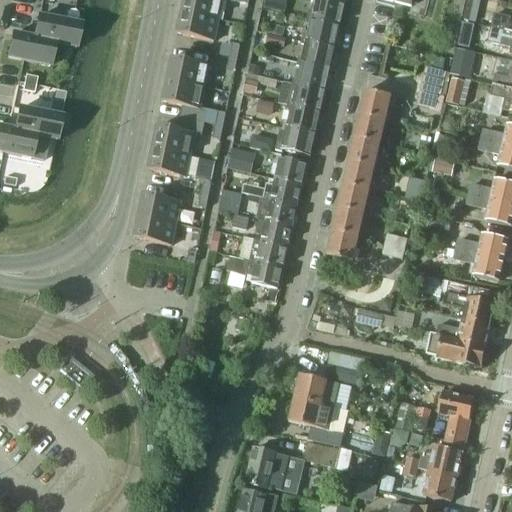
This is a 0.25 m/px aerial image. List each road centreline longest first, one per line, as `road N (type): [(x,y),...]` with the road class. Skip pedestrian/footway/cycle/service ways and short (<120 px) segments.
road 1 (residential): [(208,511),(233,416),(285,330),(366,0)]
road 2 (tertiary): [(159,0),(116,209),(81,257)]
road 3 (residential): [(480,511),(506,392)]
